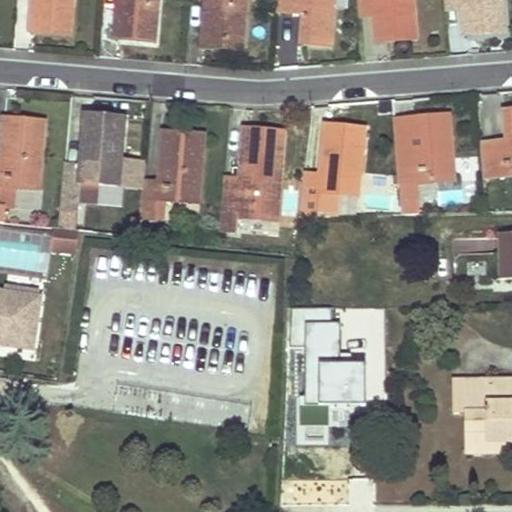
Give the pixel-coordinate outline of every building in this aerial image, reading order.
[(30,0),(28,31),(70,34),(72,0),(30,0)] [(115,40),(154,43),(157,0),(125,0),(125,3),(118,3),(115,40)] [(246,0),(205,0),(201,46),(242,49),(246,0)] [(301,44),(329,46),(332,0),(278,0),(278,11),(294,12),(294,7),(304,8),(303,13),(301,44)] [(372,0),(357,0),(359,17),(374,16),(380,15),(379,4),(372,4),(372,0)] [(375,42),(416,39),(413,0),(372,0),(372,4),(379,4),(380,15),(374,16),(375,42)] [(446,0),(447,11),(462,10),(468,8),(467,0),(446,0)] [(464,36),(503,33),(499,0),(467,0),(468,8),(462,10),(464,36)] [(496,150),(496,143),(481,145),(483,179),(511,176),(511,111),(504,112),(506,142),(507,149),(496,150)] [(123,120),(84,117),(80,167),(67,166),(63,213),(79,214),(80,199),(98,201),(100,184),(145,188),(145,182),(147,166),(120,163),(123,120)] [(447,117),(419,119),(421,150),(422,157),(412,158),(411,150),(397,152),(398,172),(399,185),(453,181),(447,117)] [(43,124),(3,121),(1,147),(8,148),(7,160),(0,159),(0,222),(6,223),(8,208),(8,206),(0,205),(0,187),(17,189),(37,190),(43,124)] [(357,198),(363,130),(324,126),(322,153),(328,154),(327,166),(320,166),(319,177),(304,176),(301,220),(318,220),(336,219),(339,196),(357,198)] [(284,134),(244,130),(242,156),(249,157),(248,169),(240,168),(239,181),(227,180),(222,231),(236,232),(237,218),(276,222),(284,134)] [(202,136),(163,133),(161,159),(168,160),(167,172),(160,172),(159,184),(145,182),(145,188),(142,219),(156,221),(158,200),(197,203),(202,136)] [(421,150),(411,150),(412,158),(422,157),(421,150)] [(327,166),(328,154),(322,153),(320,166),(327,166)] [(248,169),(249,157),(242,156),(240,168),(248,169)] [(167,172),(168,160),(161,159),(160,172),(167,172)] [(15,208),(17,189),(0,187),(0,205),(8,206),(8,208),(15,208)] [(412,188),(400,189),(401,205),(414,204),(412,188)] [(415,217),(414,204),(401,205),(401,208),(402,217),(415,217)] [(77,231),(79,214),(63,213),(62,230),(77,231)] [(77,254),(81,232),(77,231),(62,230),(56,229),(52,249),(77,254)] [(499,253),(500,281),(511,280),(511,233),(498,234),(498,237),(499,253)] [(37,299),(0,293),(0,343),(30,348),(37,299)] [(340,363),(340,322),(331,322),(330,308),(291,308),(292,349),(305,349),(305,404),(365,403),(365,363),(340,363)] [(466,415),(467,454),(506,453),(505,442),(511,442),(511,403),(499,404),(499,380),(454,381),(455,415),(466,415)] [(511,403),(511,380),(499,380),(499,404),(511,403)] [(284,480),(284,504),(348,504),(348,480),(284,480)]
